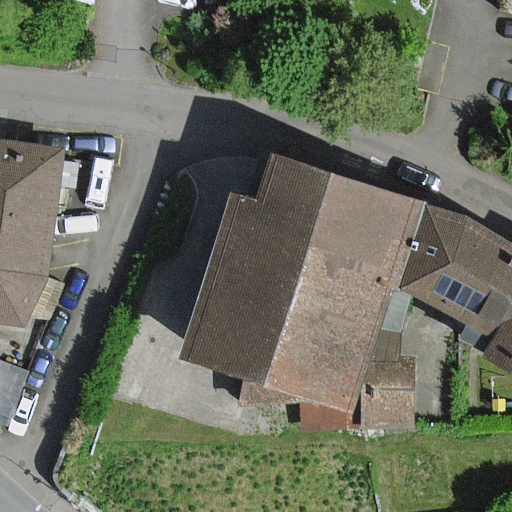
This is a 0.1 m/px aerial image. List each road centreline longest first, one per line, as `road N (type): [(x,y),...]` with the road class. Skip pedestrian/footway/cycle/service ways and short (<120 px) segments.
road 1 (residential): [(168,106),(2,511)]
road 2 (residential): [(511,213),(316,137),(168,106)]
